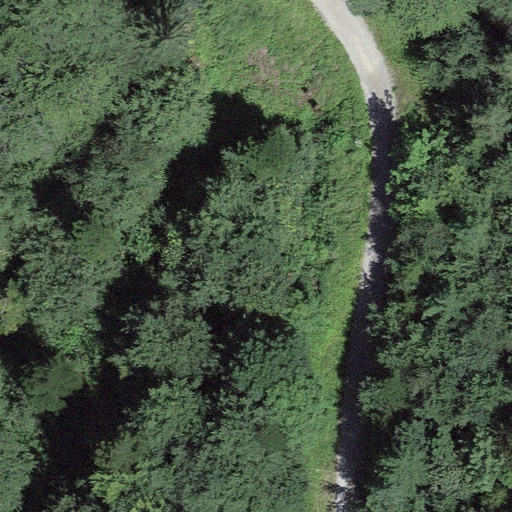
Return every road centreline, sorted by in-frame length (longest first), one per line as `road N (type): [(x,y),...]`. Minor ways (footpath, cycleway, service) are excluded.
road 1 (track): [(335,0),(397,79),(335,511)]
road 2 (track): [(397,79),(511,235)]
